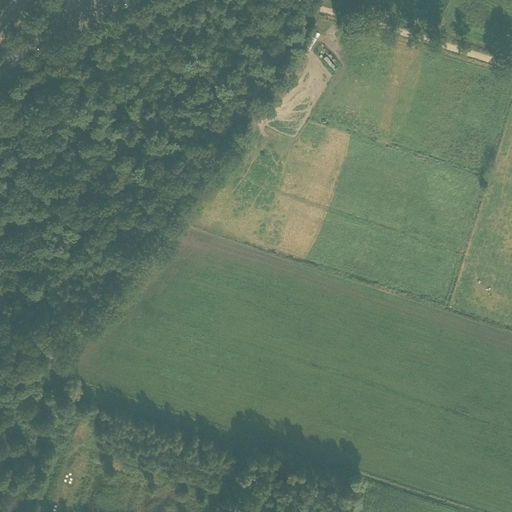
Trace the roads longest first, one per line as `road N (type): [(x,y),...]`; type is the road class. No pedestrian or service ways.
road 1 (track): [(316,7),(71,334),(0,390)]
road 2 (unclassified): [(0,84),(194,0)]
road 3 (track): [(511,67),(316,7)]
